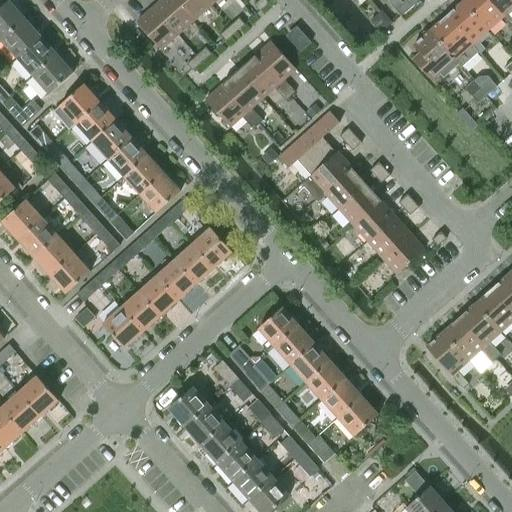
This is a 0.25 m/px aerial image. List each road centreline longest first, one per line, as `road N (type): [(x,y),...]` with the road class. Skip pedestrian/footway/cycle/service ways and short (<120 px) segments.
road 1 (residential): [(466,237),(356,114),(354,76),(282,0)]
road 2 (tertiary): [(287,257),(84,26)]
road 3 (residential): [(121,404),(287,257)]
road 4 (tertiary): [(511,507),(376,352)]
road 5 (residential): [(121,404),(0,269)]
road 6 (residential): [(2,511),(121,404)]
road 7 (residential): [(376,352),(467,269),(466,237)]
road 8 (residential): [(211,511),(121,404)]
road 9 (tertiary): [(376,352),(287,257)]
